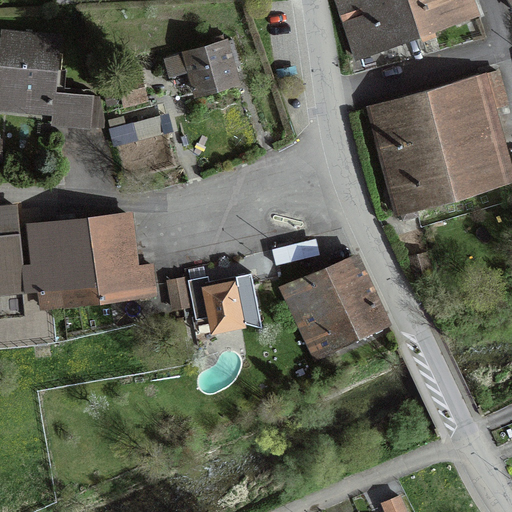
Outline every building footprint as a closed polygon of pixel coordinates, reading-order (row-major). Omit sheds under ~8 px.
[(337,0),(357,56),(420,34),(407,0),(337,0)] [(407,0),(420,34),(474,15),(468,0),(407,0)] [(21,97),(20,110),(46,112),(50,110),(57,37),(2,32),(0,57),(0,65),(7,66),(4,96),(21,97)] [(234,80),(221,37),(213,39),(215,45),(166,59),(170,74),(190,69),(196,92),(234,80)] [(479,74),(371,108),(402,213),(511,179),(511,177),(490,108),(508,102),(498,71),(480,76),(479,74)] [(122,103),(123,108),(145,103),(143,95),(140,95),(135,78),(116,84),(122,103)] [(59,124),(86,127),(88,95),(62,93),(59,124)] [(152,101),(145,103),(123,108),(122,103),(114,106),(121,130),(108,134),(112,146),(160,132),(152,101)] [(0,292),(23,290),(13,204),(0,205),(0,292)] [(28,307),(155,292),(150,264),(133,267),(125,213),(28,225),(33,266),(24,268),(28,307)] [(414,256),(416,276),(434,275),(432,254),(414,256)] [(387,323),(358,261),(293,288),(312,333),(306,335),(317,357),(369,337),(369,333),(387,323)] [(251,272),(231,276),(233,283),(206,288),(204,277),(189,280),(194,304),(209,301),(214,327),(260,318),(251,272)] [(190,303),(186,281),(170,284),(174,305),(190,303)] [(183,320),(170,322),(171,335),(184,333),(183,320)] [(383,502),(386,511),(406,511),(399,495),(383,502)]
